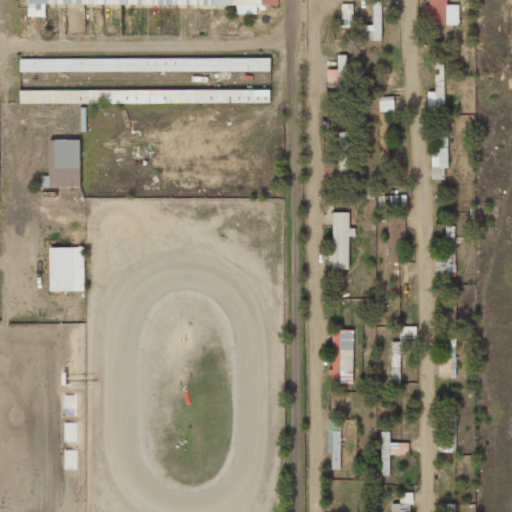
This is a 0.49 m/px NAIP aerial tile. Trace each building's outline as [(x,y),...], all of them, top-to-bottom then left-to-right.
[(46,4),(237,5),(237,14),(257,14),(257,5),(278,5),(278,0),(20,0),(20,3),(29,3),(28,17),(46,17),(46,4)] [(447,0),(428,0),(428,14),(431,14),(431,25),(459,25),(458,4),(447,5),(447,0)] [(382,37),(381,1),(373,2),(373,25),(360,25),(360,37),(382,37)] [(342,20),(353,20),(353,3),(341,4),(342,20)] [(327,87),(339,87),(340,101),(347,101),(346,55),(338,55),(338,69),(327,69),(327,87)] [(270,57),(20,59),(20,72),(270,70),(270,57)] [(445,113),(444,83),(435,83),(436,91),(428,91),(428,114),(445,113)] [(20,90),(20,103),(269,103),(269,90),(265,90),(20,90)] [(393,96),(379,97),(380,112),(394,111),(393,96)] [(447,118),(438,118),(439,148),(431,148),(432,179),(445,179),(444,168),(448,168),(447,118)] [(324,162),(324,176),(348,175),(347,131),(338,132),(338,162),(324,162)] [(80,139),(49,140),(50,176),(42,176),(43,187),(81,186),(80,139)] [(389,160),(389,139),(380,139),(380,160),(389,160)] [(349,269),(349,236),(355,236),(355,228),(349,228),(350,212),(333,212),(332,269),(349,269)] [(405,213),(389,213),(390,263),(398,262),(398,243),(406,242),(405,213)] [(435,255),(435,273),(455,273),(454,231),(446,231),(447,255),(435,255)] [(85,290),(84,247),(49,247),(50,291),(85,290)] [(415,327),(400,326),(400,344),(392,344),(392,383),(400,383),(400,362),(400,353),(408,353),(408,338),(415,338),(415,327)] [(354,383),(353,330),(331,330),(333,383),(354,383)] [(447,339),(447,356),(438,356),(439,377),(456,376),(455,339),(447,339)] [(340,469),(341,420),(329,419),(328,453),(332,453),(332,469),(340,469)] [(77,442),(77,423),(65,423),(65,442),(77,442)] [(382,432),(381,476),(389,476),(390,454),(408,455),(408,443),(390,443),(390,432),(382,432)] [(76,469),(77,450),(65,450),(65,469),(76,469)] [(391,503),(391,511),(410,511),(411,493),(400,492),(400,503),(391,503)]
